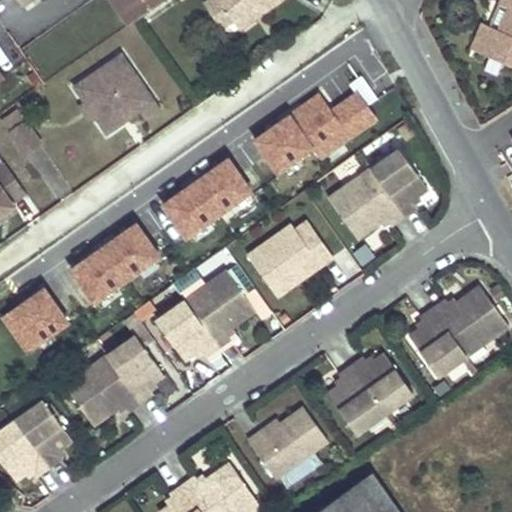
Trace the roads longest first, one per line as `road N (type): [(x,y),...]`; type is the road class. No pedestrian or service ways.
road 1 (residential): [(68,511),(487,212)]
road 2 (residential): [(487,212),(379,0)]
